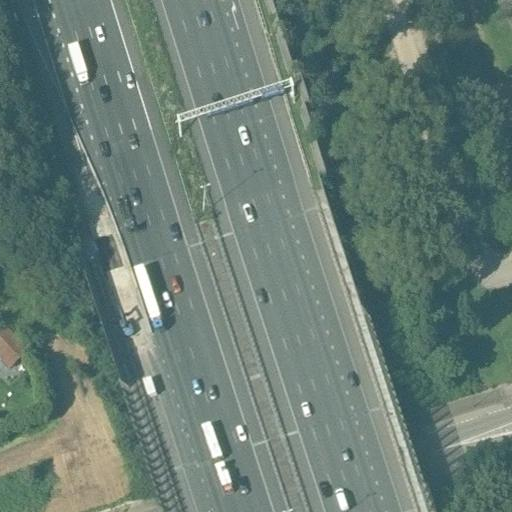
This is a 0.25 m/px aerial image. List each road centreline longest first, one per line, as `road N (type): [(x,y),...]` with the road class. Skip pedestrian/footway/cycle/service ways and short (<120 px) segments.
road 1 (motorway): [(351,511),(191,0)]
road 2 (motorway): [(81,0),(237,511)]
road 3 (residential): [(511,272),(483,272),(466,253),(390,0)]
road 4 (secondary): [(411,458),(239,511)]
